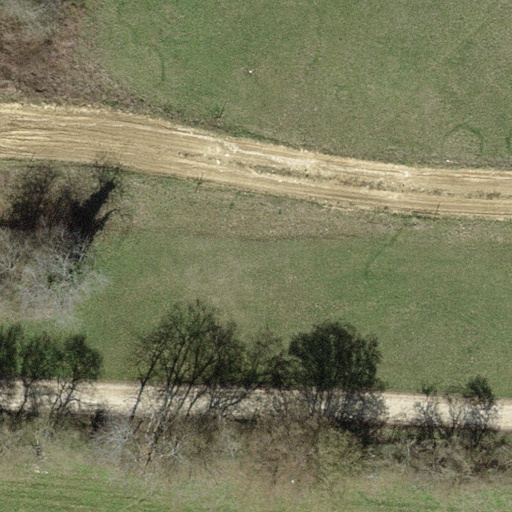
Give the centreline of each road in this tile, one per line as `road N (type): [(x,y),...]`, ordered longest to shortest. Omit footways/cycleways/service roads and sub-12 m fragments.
road 1 (track): [(0,128),(313,175),(511,193)]
road 2 (track): [(511,422),(0,395)]
